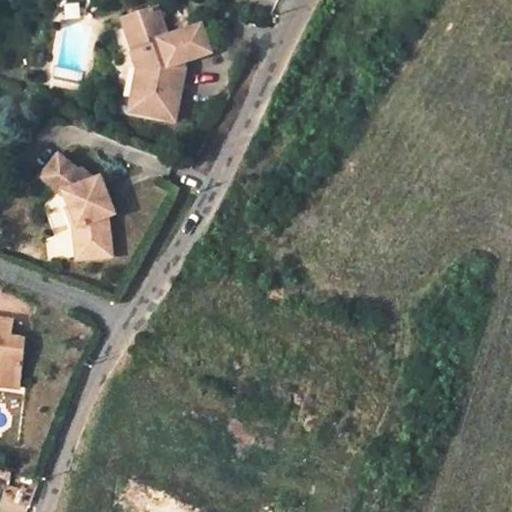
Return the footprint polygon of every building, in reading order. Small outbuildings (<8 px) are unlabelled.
[(183,72),(180,64),(188,62),(214,53),(205,26),(171,38),(161,8),(126,20),(138,54),(136,54),(141,69),(134,101),(150,105),(148,115),(165,118),(180,101),(182,82),(183,72)] [(186,72),(188,62),(180,64),(183,72),(182,82),(184,82),(186,72)] [(150,105),(134,101),(132,111),(148,115),(150,105)] [(176,120),(180,101),(165,118),(176,120)] [(80,173),(60,157),(43,179),(64,196),(67,195),(73,210),(77,208),(84,226),(76,230),(79,261),(112,257),(108,218),(115,215),(108,195),(102,198),(95,182),(82,170),(80,173)] [(84,226),(77,208),(73,210),(69,212),(76,230),(84,226)] [(12,338),(13,321),(0,320),(0,347),(10,349),(12,338)] [(25,340),(12,338),(10,349),(0,347),(0,364),(23,367),(25,340)] [(0,387),(21,390),(23,367),(0,364),(0,387)]
